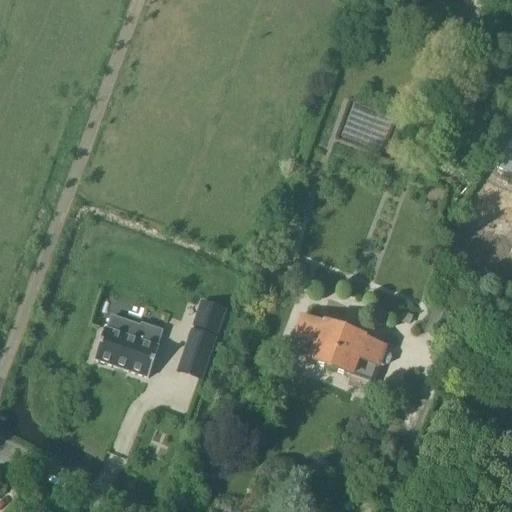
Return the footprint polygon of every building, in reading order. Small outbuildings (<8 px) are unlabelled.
[(483,159),(498,164),(496,170),(511,176),(511,127),(511,131),(497,125),(483,159)] [(282,231),(297,235),(301,221),(287,216),(282,231)] [(298,258),(279,251),(269,275),(300,285),(306,269),(296,265),(298,258)] [(424,332),(423,335),(442,343),(456,311),(436,303),(426,327),(421,324),(419,331),(424,332)] [(201,305),(193,328),(216,336),(224,312),(201,305)] [(307,359),(305,365),(346,381),(371,390),(377,372),(378,372),(379,369),(382,369),(388,366),(390,359),(387,354),(385,353),(386,349),(365,341),(365,340),(321,324),(321,325),(299,318),(291,340),(292,341),(288,352),(307,359)] [(104,331),(93,362),(147,381),(158,349),(156,348),(161,333),(141,326),(140,329),(111,319),(107,332),(104,331)] [(214,340),(191,333),(177,374),(200,382),(214,340)]
